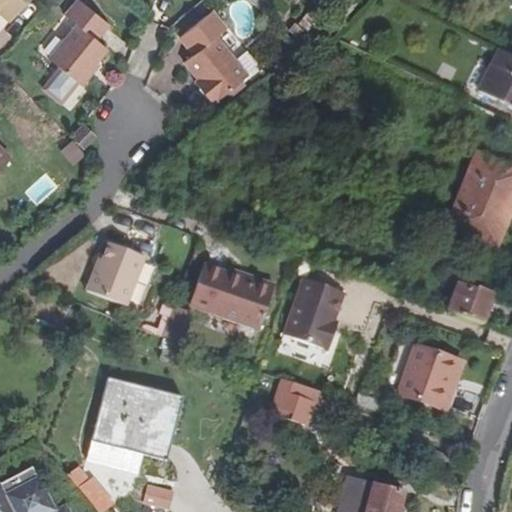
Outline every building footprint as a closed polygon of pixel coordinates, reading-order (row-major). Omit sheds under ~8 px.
[(0,0),(0,15),(12,25),(32,0),(0,0)] [(332,0),(317,0),(310,9),(319,16),(332,0)] [(110,26),(80,1),(67,17),(77,26),(49,60),(61,70),(79,86),(108,51),(98,42),(110,26)] [(232,26),(217,8),(188,32),(202,50),(193,57),(207,74),(212,80),(206,84),(218,99),(253,71),(224,33),(232,26)] [(511,112),(511,58),(499,52),(498,51),(477,95),(511,112)] [(61,106),(79,86),(61,70),(43,90),(61,106)] [(212,80),(207,74),(201,78),(206,84),(212,80)] [(84,152),(96,140),(82,127),(71,140),(84,152)] [(72,142),(60,149),(69,165),(81,158),(72,142)] [(0,147),(0,168),(10,156),(0,147)] [(511,208),(511,170),(474,155),(444,228),(495,248),(511,208)] [(42,214),(76,185),(68,177),(47,157),(32,165),(14,181),(21,188),(17,191),(19,193),(42,214)] [(76,185),(89,174),(81,166),(68,177),(76,185)] [(19,193),(17,191),(21,188),(14,181),(0,193),(0,196),(7,204),(19,193)] [(430,222),(442,195),(420,185),(409,213),(430,222)] [(363,238),(343,229),(338,239),(358,247),(363,238)] [(159,251),(121,237),(106,279),(103,278),(95,298),(136,313),(159,251)] [(204,269),(191,306),(255,330),(269,293),(204,269)] [(332,322),(343,295),(302,279),(282,335),(327,352),(337,325),(332,322)] [(455,285),(444,312),(482,327),(493,297),(472,288),(471,291),(455,285)] [(179,345),(190,315),(174,309),(163,340),(179,345)] [(181,357),(162,350),(158,360),(177,367),(181,357)] [(445,387),(454,362),(417,350),(401,397),(443,412),(451,389),(445,387)] [(451,389),(460,365),(454,362),(445,387),(451,389)] [(267,391),(270,381),(255,375),(251,385),(267,391)] [(317,417),(324,397),(280,382),(270,409),(276,412),(274,416),(306,427),(310,414),(317,417)] [(104,386),(86,449),(162,469),(179,406),(104,386)] [(380,398),(383,390),(375,388),(372,394),(380,398)] [(389,401),(392,394),(386,391),(383,390),(380,398),(389,401)] [(85,447),(91,433),(55,422),(49,436),(66,442),(67,440),(85,447)] [(451,475),(457,462),(433,452),(427,466),(451,475)] [(78,470),(70,475),(100,511),(102,511),(112,505),(91,478),(87,481),(78,470)] [(0,511),(66,511),(65,509),(59,511),(52,511),(32,471),(0,487),(0,511)] [(347,480),(338,511),(396,511),(401,495),(347,480)] [(207,511),(209,507),(183,499),(179,511),(207,511)]
